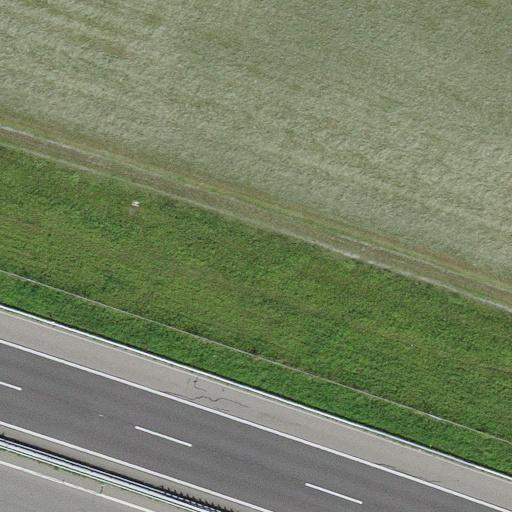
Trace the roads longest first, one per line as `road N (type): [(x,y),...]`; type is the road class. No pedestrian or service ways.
road 1 (track): [(511,311),(0,144)]
road 2 (motorway): [(387,511),(0,382)]
